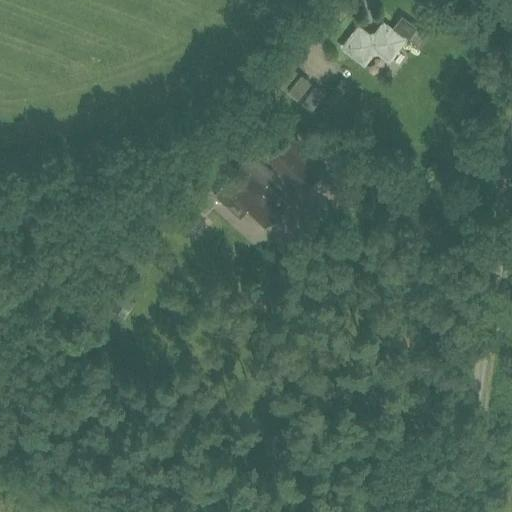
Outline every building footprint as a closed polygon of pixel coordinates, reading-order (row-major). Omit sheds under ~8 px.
[(404,40),(402,38),(405,35),(409,38),(418,27),(403,16),(392,31),(385,25),(378,35),(370,36),(361,29),(346,48),(365,62),(373,53),(380,51),(390,59),(404,40)] [(303,104),(313,112),(327,95),(317,87),(303,104)] [(287,142),(269,159),(299,190),(317,173),(287,142)] [(286,202),(255,174),(263,165),(248,151),(240,161),(241,162),(213,194),(240,218),(248,209),(266,225),(286,202)] [(181,199),(164,219),(186,238),(203,219),(181,199)]
